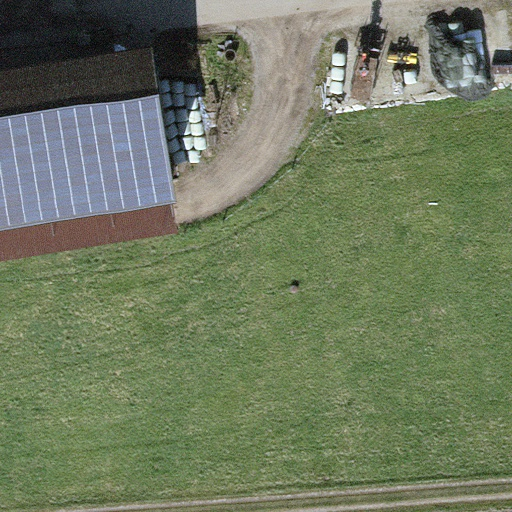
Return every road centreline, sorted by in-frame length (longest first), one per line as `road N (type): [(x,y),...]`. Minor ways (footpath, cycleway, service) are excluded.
road 1 (track): [(0,243),(220,205),(280,148),(304,69),(290,0)]
road 2 (track): [(0,37),(248,0)]
road 3 (track): [(511,496),(280,511)]
